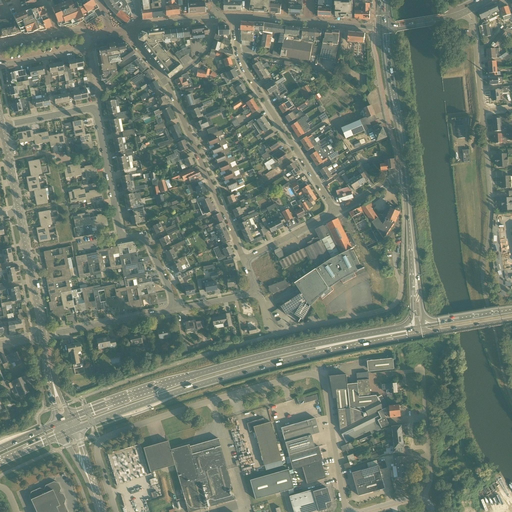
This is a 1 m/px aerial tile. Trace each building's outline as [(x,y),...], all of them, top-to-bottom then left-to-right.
[(71,0),(70,0),(52,8),(60,27),(78,23),(77,21),(83,19),(87,25),(98,18),(93,10),(97,7),(91,0),(81,0),(80,1),(73,4),(71,0)] [(121,0),(120,1),(120,0),(119,1),(118,1),(108,8),(116,15),(123,8),(125,6),(123,4),(124,2),(122,0),(121,0)] [(139,0),(140,2),(142,20),(148,19),(152,19),(151,8),(150,1),(149,0),(139,0)] [(162,18),(162,16),(161,7),(160,3),(161,3),(160,0),(149,0),(150,1),(151,8),(152,19),(162,18)] [(178,15),(179,14),(178,6),(175,6),(173,0),(171,0),(171,1),(173,15),(175,15),(176,16),(178,15)] [(188,12),(188,14),(205,13),(205,4),(209,4),(208,0),(191,0),(188,0),(188,4),(188,9),(186,9),(186,12),(188,12)] [(269,13),(270,0),(250,0),(250,12),(269,13)] [(280,14),(281,9),(281,4),(278,4),(277,4),(277,1),(275,1),(274,0),(270,0),(269,13),(280,14)] [(302,16),(303,0),(298,0),(298,4),(297,4),(297,0),(281,0),(282,0),(285,0),(284,11),(289,12),(289,15),(302,16)] [(318,7),(318,16),(331,17),(331,8),(331,0),(318,0),(318,7)] [(335,6),(335,17),(341,17),(341,18),(352,18),(352,0),(349,0),(349,2),(337,2),(337,0),(334,0),(334,2),(335,2),(335,6)] [(242,1),(236,1),(224,1),(224,11),(241,12),(242,1)] [(498,9),(496,3),(487,8),(492,19),(496,17),(499,22),(500,22),(497,16),(499,16),(497,12),(499,11),(498,9)] [(355,4),(355,18),(355,19),(369,20),(370,4),(355,4)] [(127,5),(125,6),(123,8),(116,15),(127,24),(130,20),(130,19),(132,19),(127,5)] [(508,6),(500,9),(502,17),(503,17),(504,21),(511,19),(511,23),(511,22),(511,14),(510,15),(508,6)] [(51,25),(47,17),(45,10),(43,10),(42,8),(36,10),(35,9),(36,9),(36,7),(13,16),(17,23),(21,32),(21,31),(22,30),(24,34),(45,30),(49,28),(51,25)] [(478,12),(481,20),(485,18),(486,21),(487,21),(492,19),(487,8),(478,12)] [(0,20),(0,36),(0,38),(7,37),(9,36),(16,35),(16,34),(21,33),(13,18),(0,20)] [(488,24),(487,21),(486,21),(483,23),(482,24),(482,25),(481,25),(481,26),(480,26),(483,37),(491,36),(488,24)] [(250,41),(253,42),(254,35),(254,31),(255,23),(242,22),(241,31),(242,31),(241,35),(242,35),(242,41),(242,45),(250,46),(250,41)] [(260,31),(263,31),(264,23),(255,23),(254,31),(254,35),(256,35),(257,31),(260,31)] [(263,31),(263,33),(272,35),(272,32),(273,24),(264,23),(263,31)] [(271,38),(273,38),(273,35),(275,36),(275,34),(278,35),(280,35),(279,43),(283,43),(286,26),(279,25),(273,24),(272,32),(272,35),(271,38)] [(219,38),(219,36),(223,36),(223,26),(223,27),(217,27),(218,34),(215,34),(215,36),(219,38)] [(280,57),(280,56),(310,61),(313,42),(309,42),(309,41),(306,41),(303,40),(302,39),(302,37),(303,30),(300,30),(300,27),(286,26),(283,43),(281,50),(274,49),(273,50),(272,55),(280,57)] [(190,41),(190,39),(193,39),(200,38),(198,28),(198,27),(191,28),(192,32),(189,32),(189,37),(190,41)] [(203,28),(198,28),(200,38),(204,38),(204,35),(207,35),(208,34),(207,29),(206,29),(205,27),(203,27),(203,28)] [(307,37),(306,41),(309,41),(309,42),(313,42),(313,41),(314,41),(314,38),(315,29),(309,28),(308,38),(307,37)] [(502,30),(493,42),(491,45),(496,49),(498,46),(508,34),(508,33),(505,30),(504,29),(503,31),(502,30)] [(164,40),(163,31),(163,30),(158,30),(152,31),(148,31),(148,32),(147,32),(146,34),(142,33),(138,36),(139,40),(143,42),(145,44),(142,45),(145,49),(149,54),(152,57),(155,61),(158,65),(162,69),(164,73),(169,79),(174,75),(174,76),(178,72),(182,68),(177,62),(168,51),(165,53),(157,43),(158,42),(164,42),(164,40)] [(323,43),(321,55),(320,58),(335,61),(338,45),(338,41),(339,41),(340,31),(326,30),(325,35),(323,43)] [(349,32),(348,37),(348,42),(364,43),(365,33),(349,32)] [(270,49),(271,38),(272,35),(263,33),(263,35),(262,38),(261,47),(270,49)] [(213,41),(211,50),(226,54),(227,54),(232,55),(231,50),(227,51),(219,49),(221,43),(213,41)] [(105,84),(105,85),(110,80),(123,70),(118,65),(118,62),(122,61),(123,62),(135,54),(127,43),(114,46),(114,45),(114,44),(108,45),(108,46),(109,46),(109,47),(95,50),(99,71),(100,71),(101,76),(100,76),(101,81),(102,81),(105,84)] [(319,43),(319,47),(313,46),(312,53),(317,54),(321,55),(323,43),(319,43)] [(364,56),(365,44),(353,43),(352,55),(364,56)] [(488,59),(499,58),(499,54),(499,49),(487,50),(488,59)] [(147,68),(142,61),(139,58),(127,66),(129,68),(127,69),(131,74),(132,73),(135,75),(139,71),(141,73),(147,68)] [(219,62),(219,64),(217,65),(218,69),(221,68),(232,65),(230,58),(223,60),(219,62)] [(261,66),(259,62),(256,58),(252,61),(255,65),(253,66),(257,73),(269,65),(267,62),(264,65),(261,66)] [(82,59),(75,60),(77,68),(84,67),(82,59)] [(71,71),(67,71),(69,81),(73,80),(71,73),(74,73),(73,69),(77,68),(75,60),(69,61),(70,69),(71,71)] [(62,63),(56,64),(58,76),(64,75),(66,82),(68,81),(69,81),(67,71),(64,72),(64,70),(62,63)] [(49,65),(50,70),(47,71),(48,76),(48,80),(52,79),(52,77),(58,76),(56,64),(49,65)] [(269,65),(257,73),(261,80),(264,78),(266,82),(273,77),(271,74),(267,76),(264,70),(266,69),(267,71),(271,68),(269,65)] [(43,66),(36,68),(38,76),(44,74),(43,66)] [(492,76),(497,75),(497,67),(489,67),(489,73),(492,73),(492,76)] [(29,69),(29,71),(31,79),(28,79),(29,85),(30,89),(33,88),(32,81),(38,80),(38,79),(38,76),(36,68),(29,69)] [(142,80),(144,83),(139,86),(141,90),(147,86),(145,83),(149,81),(149,82),(155,78),(149,69),(139,76),(138,75),(133,78),(137,84),(142,80)] [(198,70),(196,76),(205,78),(206,76),(208,76),(209,70),(205,69),(204,72),(198,70)] [(8,82),(11,82),(11,84),(17,83),(16,80),(15,76),(18,76),(18,77),(22,77),(26,76),(25,72),(25,70),(14,72),(14,73),(7,74),(8,82)] [(237,73),(236,73),(234,70),(226,74),(225,72),(220,75),(222,78),(224,79),(227,77),(229,81),(237,76),(237,75),(237,73)] [(181,76),(182,77),(175,80),(179,89),(184,87),(184,86),(185,89),(186,92),(195,90),(194,87),(194,86),(192,87),(192,84),(191,83),(188,85),(186,80),(189,79),(187,73),(181,76)] [(275,81),(273,82),(271,79),(265,83),(266,86),(270,93),(274,91),(279,100),(285,96),(288,94),(287,93),(288,92),(282,83),(285,81),(284,80),(282,76),(274,80),(275,81)] [(68,81),(69,84),(70,91),(73,91),(73,92),(74,97),(74,98),(74,101),(81,99),(79,87),(74,88),(73,88),(72,84),(74,84),(73,80),(69,81),(68,81)] [(27,89),(26,86),(25,81),(22,82),(16,83),(17,87),(9,88),(11,96),(14,95),(15,98),(19,98),(18,91),(23,90),(27,89)] [(85,86),(79,87),(81,99),(88,98),(86,88),(89,88),(87,81),(84,81),(85,86)] [(156,81),(149,85),(151,89),(148,90),(150,94),(159,88),(156,81)] [(50,85),(49,85),(51,95),(54,95),(54,96),(55,104),(62,103),(60,92),(54,93),(53,87),(51,88),(51,84),(50,84),(50,85)] [(66,91),(60,92),(62,103),(69,102),(68,94),(67,94),(67,92),(70,91),(69,84),(65,85),(66,91)] [(246,91),(242,84),(236,88),(234,85),(229,88),(232,93),(237,90),(240,94),(246,91)] [(49,85),(46,85),(47,89),(46,89),(47,93),(45,94),(45,95),(41,96),(43,107),(50,105),(48,96),(51,95),(49,85)] [(314,96),(307,85),(303,88),(309,99),(314,96)] [(501,87),(501,90),(491,91),(491,95),(493,95),(493,101),(502,100),(501,93),(508,93),(507,90),(508,90),(508,86),(501,87)] [(30,89),(32,101),(33,101),(35,101),(37,108),(43,107),(41,96),(35,97),(33,88),(30,89)] [(187,107),(202,102),(201,98),(197,99),(194,100),(191,94),(196,93),(195,90),(186,92),(187,96),(183,97),(187,107)] [(146,109),(148,113),(168,104),(165,98),(165,97),(165,95),(163,95),(163,94),(155,98),(159,105),(152,108),(151,107),(146,109)] [(116,100),(114,101),(106,102),(107,109),(115,107),(119,106),(118,100),(122,99),(122,96),(115,97),(116,100)] [(280,111),(281,110),(283,114),(289,110),(290,111),(296,108),(289,97),(283,101),(285,103),(279,107),(280,108),(279,109),(280,111)] [(22,111),(21,105),(25,105),(24,99),(15,101),(16,104),(13,105),(14,112),(22,111)] [(242,107),(244,111),(249,108),(255,104),(252,99),(246,103),(241,106),(242,107)] [(234,110),(242,105),(239,101),(232,106),(234,110)] [(305,101),(296,107),(299,110),(307,105),(305,101)] [(243,112),(247,117),(259,110),(255,104),(249,108),(244,111),(243,112)] [(371,106),(363,109),(367,117),(341,128),(346,139),(364,131),(368,130),(372,128),(370,123),(376,120),(374,115),(375,115),(371,106)] [(109,115),(117,114),(115,107),(107,109),(109,115)] [(202,114),(200,115),(199,112),(203,110),(202,107),(197,109),(197,108),(190,112),(193,119),(197,117),(198,119),(199,118),(203,116),(202,114)] [(208,126),(207,123),(206,120),(221,113),(221,112),(226,110),(225,107),(220,109),(204,116),(205,119),(195,124),(198,131),(204,128),(208,126)] [(159,115),(161,118),(172,114),(169,108),(159,112),(158,109),(148,114),(149,116),(153,114),(154,117),(159,115)] [(294,116),(292,113),(285,117),(286,118),(285,118),(287,120),(289,123),(296,118),(300,116),(298,113),(294,116)] [(156,130),(166,126),(165,124),(174,120),(172,114),(161,118),(163,124),(158,126),(158,125),(154,126),(156,130)] [(261,118),(259,115),(255,118),(247,123),(249,127),(253,124),(256,129),(267,122),(263,116),(263,117),(261,118)] [(236,119),(232,122),(233,125),(235,128),(240,126),(238,123),(236,120),(236,119)] [(303,119),(297,122),(291,126),(295,132),(304,126),(302,123),(304,121),(303,119)] [(74,129),(84,127),(83,120),(72,122),(74,129)] [(465,138),(463,120),(456,121),(458,139),(465,138)] [(267,122),(256,129),(260,134),(256,137),(258,140),(262,137),(265,141),(274,135),(272,131),(270,132),(268,130),(271,128),(267,122)] [(511,123),(494,125),(494,132),(502,131),(501,127),(504,127),(504,129),(511,127),(511,123)] [(308,124),(304,126),(295,132),(299,137),(311,130),(309,128),(310,126),(308,124)] [(167,136),(167,135),(168,135),(172,134),(179,131),(176,125),(169,128),(167,129),(166,126),(156,130),(157,134),(161,132),(165,131),(167,136)] [(376,138),(377,141),(386,137),(387,137),(387,136),(387,135),(387,134),(386,134),(385,134),(383,128),(382,128),(381,125),(378,126),(378,125),(374,127),(376,131),(373,132),(376,138)] [(119,126),(111,127),(112,134),(120,132),(119,126)] [(74,129),(75,137),(80,136),(85,135),(84,127),(74,129)] [(34,140),(33,135),(32,130),(25,131),(27,142),(34,140)] [(27,142),(25,131),(17,133),(19,143),(27,142)] [(170,142),(171,141),(182,137),(179,131),(172,134),(168,135),(167,135),(170,142)] [(221,131),(209,136),(210,139),(207,140),(208,142),(207,144),(209,145),(210,146),(213,145),(220,141),(219,137),(223,135),(221,131)] [(50,142),(49,136),(48,132),(40,133),(43,144),(50,142)] [(40,133),(33,135),(34,140),(35,145),(43,144),(40,133)] [(502,134),(494,135),(495,144),(508,143),(507,141),(511,140),(511,133),(507,134),(502,134)] [(65,144),(63,134),(56,135),(58,145),(65,144)] [(85,135),(80,136),(81,143),(91,141),(90,134),(85,135)] [(307,137),(301,141),(304,146),(311,142),(309,139),(313,137),(311,134),(307,137)] [(56,135),(49,136),(50,142),(50,147),(58,145),(56,135)] [(320,146),(329,140),(327,137),(321,141),(318,143),(320,146)] [(225,139),(220,141),(213,145),(214,148),(211,149),(212,150),(211,153),(213,153),(214,155),(217,153),(224,150),(228,149),(226,144),(227,144),(225,139)] [(314,147),(318,145),(315,139),(304,146),(304,147),(305,149),(306,149),(307,151),(313,148),(314,147)] [(176,150),(177,153),(180,152),(184,151),(188,149),(185,140),(177,143),(177,144),(178,147),(179,149),(176,150)] [(91,141),(81,143),(82,146),(83,151),(93,149),(91,141)] [(262,157),(264,160),(271,156),(273,154),(278,152),(278,151),(276,148),(279,146),(278,145),(279,143),(276,142),(276,141),(272,144),(270,141),(266,144),(269,147),(266,149),(265,150),(266,153),(261,156),(262,157)] [(331,150),(328,146),(332,144),(330,141),(320,147),(322,149),(321,149),(324,154),(331,150)] [(116,152),(119,152),(120,155),(133,152),(132,149),(128,150),(127,143),(125,144),(115,146),(114,146),(114,150),(115,150),(116,152)] [(224,150),(217,153),(218,156),(215,158),(215,159),(215,161),(217,162),(217,164),(220,162),(231,157),(230,153),(231,153),(229,148),(228,149),(224,150)] [(310,156),(314,161),(324,154),(321,149),(310,156)] [(337,157),(339,155),(337,151),(328,157),(331,161),(336,158),(337,157)] [(120,155),(121,158),(117,158),(118,165),(129,162),(128,156),(133,155),(133,152),(120,155)] [(271,169),(272,170),(285,162),(283,159),(286,157),(285,156),(286,154),(284,153),(283,152),(279,154),(275,157),(273,154),(271,156),(273,159),(267,162),(270,166),(271,169)] [(314,161),(317,166),(323,163),(323,162),(327,160),(324,154),(314,161)] [(506,154),(498,155),(498,159),(497,159),(497,163),(498,163),(499,167),(507,167),(507,163),(508,163),(507,158),(506,158),(506,154)] [(183,160),(178,161),(179,162),(180,166),(184,164),(185,168),(187,167),(194,164),(190,157),(183,160)] [(221,172),(224,171),(232,168),(236,166),(232,157),(231,157),(220,162),(222,165),(219,167),(219,168),(218,170),(221,171),(221,172)] [(168,161),(166,162),(168,166),(169,165),(178,161),(177,158),(176,158),(168,161)] [(388,169),(395,169),(394,159),(387,160),(387,164),(388,169)] [(29,169),(41,167),(40,160),(28,162),(29,169)] [(119,171),(123,170),(124,173),(136,171),(136,168),(128,170),(127,168),(130,167),(129,162),(118,165),(119,171)] [(282,169),(284,172),(288,169),(290,172),(296,168),(293,163),(287,166),(287,167),(282,169)] [(71,165),(74,177),(81,175),(82,175),(80,169),(80,165),(77,165),(77,166),(76,166),(75,164),(71,165)] [(326,167),(320,171),(323,176),(330,172),(329,172),(333,170),(332,167),(331,164),(326,167)] [(373,165),(374,169),(374,173),(381,172),(381,170),(388,169),(387,164),(373,165)] [(66,179),(74,177),(71,165),(67,166),(68,167),(68,168),(67,168),(67,167),(64,168),(66,178),(66,179)] [(92,167),(92,165),(88,166),(90,178),(98,176),(96,166),(93,166),(93,167),(92,167)] [(82,180),(83,179),(90,178),(88,166),(84,167),(84,168),(84,169),(83,169),(83,168),(80,169),(82,175),(81,175),(82,180)] [(224,180),(225,181),(228,180),(236,177),(234,172),(238,170),(236,166),(232,168),(224,171),(226,174),(222,175),(223,177),(222,179),(224,180)] [(29,169),(31,176),(38,175),(42,174),(41,167),(29,169)] [(361,175),(355,179),(361,187),(366,183),(364,179),(366,177),(360,167),(357,168),(361,175)] [(195,181),(194,179),(200,176),(199,172),(198,171),(198,170),(193,172),(192,168),(170,177),(171,180),(181,176),(183,181),(188,179),(190,183),(195,181)] [(296,168),(290,172),(292,175),(288,177),(289,180),(293,177),(300,173),(296,168)] [(333,170),(329,172),(330,172),(323,176),(327,181),(333,178),(333,177),(337,175),(333,170)] [(122,183),(130,182),(129,175),(137,174),(136,171),(124,173),(125,176),(121,177),(122,183)] [(347,173),(347,172),(346,173),(345,173),(341,175),(345,181),(346,183),(349,187),(352,186),(355,191),(361,187),(355,179),(354,177),(349,180),(346,176),(347,175),(347,173)] [(26,177),(28,185),(39,182),(38,175),(31,176),(26,177)] [(236,177),(228,180),(229,183),(226,184),(227,186),(226,188),(228,189),(229,190),(230,189),(231,191),(234,189),(244,185),(241,180),(242,179),(240,175),(236,177)] [(511,176),(501,177),(501,181),(501,184),(501,189),(511,188),(511,176)] [(161,192),(167,191),(164,180),(158,182),(161,192)] [(127,189),(128,192),(140,189),(141,189),(146,188),(145,185),(135,187),(133,181),(130,182),(122,183),(123,190),(127,189)] [(39,182),(28,185),(29,192),(34,191),(41,190),(39,182)] [(295,182),(290,185),(295,192),(300,189),(295,182)] [(197,191),(197,192),(198,195),(205,192),(202,184),(195,187),(194,184),(187,186),(188,189),(186,190),(188,195),(197,191)] [(302,190),(301,190),(297,193),(299,195),(303,193),(306,196),(312,192),(308,186),(305,188),(304,187),(303,187),(302,188),(301,189),(302,190)] [(349,187),(346,188),(347,191),(338,194),(340,202),(353,198),(351,193),(353,193),(349,187)] [(47,196),(45,189),(41,190),(34,191),(35,198),(47,196)] [(72,193),(71,192),(68,192),(70,203),(78,202),(76,189),(72,190),(72,192),(73,192),(72,193)] [(76,189),(78,202),(86,200),(85,193),(84,189),(81,190),(81,191),(80,191),(80,190),(80,189),(76,189)] [(128,192),(128,195),(124,196),(126,202),(138,200),(137,193),(141,192),(140,189),(128,192)] [(85,193),(86,200),(87,204),(95,203),(93,190),(89,191),(89,193),(88,194),(88,193),(85,193)] [(101,190),(98,191),(98,192),(97,192),(97,191),(97,190),(93,190),(95,203),(103,201),(101,190)] [(306,196),(299,200),(306,211),(309,209),(306,205),(310,203),(316,199),(312,192),(306,196)] [(233,195),(227,197),(230,204),(238,200),(236,197),(237,196),(236,194),(233,195)] [(247,200),(251,198),(249,194),(245,196),(245,197),(239,200),(240,203),(245,201),(247,200)] [(157,203),(164,202),(163,195),(156,196),(157,203)] [(47,196),(35,198),(37,206),(48,204),(47,196)] [(201,209),(211,204),(208,198),(205,200),(204,196),(191,201),(192,204),(197,202),(200,209),(201,209)] [(502,205),(503,211),(511,209),(511,204),(511,205),(511,198),(502,198),(502,202),(502,205)] [(136,206),(137,209),(144,208),(143,205),(139,206),(138,200),(126,202),(127,208),(135,207),(136,206)] [(301,209),(303,208),(301,204),(299,200),(296,202),(297,204),(292,207),(298,218),(304,215),(301,209)] [(370,201),(366,203),(361,207),(384,239),(386,240),(391,235),(388,233),(393,226),(391,224),(392,223),(393,221),(395,222),(400,212),(400,210),(399,209),(398,209),(396,208),(394,210),(392,209),(393,206),(388,204),(382,217),(386,220),(386,221),(386,220),(383,225),(371,207),(373,206),(370,201)] [(201,209),(200,209),(202,215),(197,218),(199,221),(205,218),(204,215),(213,210),(211,204),(201,209)] [(241,211),(246,209),(248,208),(246,205),(243,206),(239,208),(239,207),(232,210),(235,217),(242,214),(241,211)] [(353,220),(364,215),(361,207),(350,213),(349,214),(351,217),(352,217),(353,220)] [(132,225),(139,223),(145,222),(144,218),(143,212),(144,211),(144,208),(137,209),(132,210),(133,213),(133,216),(130,217),(132,225)] [(39,220),(51,218),(50,210),(38,213),(39,220)] [(286,221),(292,218),(290,214),(288,210),(282,213),(286,221)] [(252,226),(250,223),(251,223),(249,219),(259,215),(257,212),(255,213),(255,212),(248,215),(244,217),(246,221),(239,225),(241,231),(252,226)] [(83,226),(91,225),(90,218),(89,214),(86,214),(86,215),(85,215),(85,213),(81,214),(83,226)] [(209,227),(216,224),(222,222),(223,221),(219,213),(218,214),(212,217),(214,221),(207,224),(202,226),(203,229),(209,227)] [(76,216),(74,217),(73,217),(75,227),(75,228),(83,226),(81,214),(77,215),(77,216),(77,217),(76,217),(76,216)] [(97,217),(98,217),(100,227),(108,226),(106,215),(103,215),(103,216),(102,216),(101,214),(97,215),(97,217)] [(272,220),(277,229),(283,226),(281,224),(284,222),(281,216),(278,217),(279,220),(276,221),(273,215),(270,217),(271,220),(272,220)] [(379,245),(364,215),(353,220),(359,231),(364,242),(368,250),(369,250),(368,250),(379,245)] [(92,229),(100,227),(98,217),(97,217),(93,218),(93,217),(90,218),(91,225),(92,229)] [(48,226),(52,225),(51,218),(39,220),(41,227),(48,226)] [(338,219),(327,224),(341,254),(350,250),(353,248),(352,248),(356,246),(350,233),(347,232),(345,233),(338,219)] [(271,220),(266,222),(267,225),(268,225),(268,226),(267,226),(271,233),(277,229),(272,220),(271,220)] [(163,230),(165,229),(166,232),(177,227),(176,224),(166,229),(165,226),(161,227),(159,223),(153,227),(152,228),(153,231),(155,230),(156,234),(163,231),(163,230)] [(216,228),(217,231),(225,227),(223,223),(210,228),(207,229),(208,232),(211,230),(216,228)] [(326,224),(327,226),(324,227),(323,225),(315,230),(319,237),(321,240),(331,258),(331,259),(341,254),(327,224),(326,224)] [(250,234),(249,231),(256,228),(254,225),(252,226),(241,231),(244,237),(250,234)] [(49,233),(48,226),(41,227),(36,228),(38,236),(49,233)] [(168,236),(167,236),(159,240),(163,247),(170,243),(168,240),(174,237),(173,234),(176,232),(176,234),(177,234),(180,233),(177,227),(166,232),(168,236)] [(211,235),(212,237),(210,238),(226,231),(225,227),(217,231),(215,233),(211,235)] [(210,238),(211,238),(212,241),(215,239),(216,241),(228,236),(226,231),(210,238)] [(49,233),(38,236),(39,243),(51,241),(49,233)] [(262,240),(260,237),(253,240),(250,234),(244,237),(247,243),(250,242),(251,244),(258,242),(258,241),(262,240)] [(228,236),(216,241),(218,246),(230,240),(228,236)] [(310,273),(315,269),(331,258),(321,240),(319,237),(307,243),(309,246),(305,248),(314,265),(308,268),(310,273)] [(174,249),(169,251),(165,253),(169,261),(176,257),(174,254),(174,252),(177,250),(176,248),(180,246),(185,244),(184,241),(173,246),(174,249)] [(136,252),(134,242),(117,245),(118,247),(119,254),(120,256),(123,255),(122,249),(128,248),(129,254),(136,252)] [(224,253),(225,257),(228,256),(232,254),(229,247),(225,249),(222,250),(221,246),(215,248),(218,256),(224,253)] [(43,252),(46,263),(53,261),(64,259),(67,258),(66,252),(65,248),(65,247),(61,248),(62,253),(63,254),(52,256),(51,250),(43,252)] [(118,247),(107,249),(108,256),(111,267),(111,270),(122,268),(122,267),(121,265),(115,266),(114,258),(120,257),(120,256),(119,254),(118,247)] [(2,250),(3,254),(0,254),(0,257),(4,257),(12,255),(10,249),(2,250)] [(97,253),(99,263),(100,271),(101,274),(101,277),(103,277),(102,272),(111,270),(111,267),(104,268),(102,257),(108,256),(107,249),(96,251),(97,253)] [(280,249),(276,251),(276,254),(279,258),(279,259),(280,258),(281,261),(279,262),(283,269),(308,256),(304,249),(303,250),(285,259),(283,257),(284,256),(283,256),(282,251),(280,249)] [(350,250),(341,254),(331,259),(331,258),(315,269),(310,273),(295,283),(295,284),(296,283),(302,292),(311,305),(314,301),(319,296),(322,299),(334,290),(331,286),(336,283),(341,280),(343,284),(356,277),(354,272),(357,271),(355,267),(360,264),(353,251),(351,252),(350,250)] [(121,265),(122,267),(125,266),(124,260),(130,259),(131,265),(138,263),(136,252),(129,254),(123,255),(120,256),(121,265)] [(87,262),(90,273),(90,276),(96,275),(96,278),(101,277),(101,274),(100,271),(94,272),(92,264),(99,263),(97,253),(86,255),(87,262)] [(79,279),(90,276),(90,273),(84,274),(81,263),(87,262),(86,255),(75,257),(79,279)] [(183,262),(185,261),(184,257),(177,260),(179,263),(174,265),(172,266),(175,273),(182,270),(180,267),(184,265),(183,262)] [(64,259),(65,265),(54,267),(53,261),(46,263),(48,273),(52,272),(63,270),(67,270),(69,269),(72,269),(70,258),(67,259),(67,258),(64,259)] [(122,268),(123,277),(130,276),(129,270),(137,268),(138,274),(145,273),(143,262),(138,263),(131,265),(125,266),(122,267),(122,268)] [(6,270),(7,273),(3,274),(3,277),(15,274),(14,268),(6,270)] [(45,274),(47,284),(54,283),(65,281),(70,280),(71,280),(69,269),(67,270),(63,270),(65,276),(53,278),(52,272),(48,273),(45,274)] [(226,279),(221,280),(222,285),(227,284),(228,288),(236,286),(234,278),(238,278),(236,269),(229,271),(231,279),(226,280),(226,279)] [(147,283),(152,282),(151,279),(151,278),(150,278),(148,278),(148,279),(146,279),(146,277),(147,277),(147,276),(148,276),(148,275),(147,272),(145,273),(138,274),(130,276),(123,277),(125,288),(126,288),(129,287),(128,281),(133,280),(136,280),(137,286),(147,284),(147,283)] [(188,272),(181,275),(177,277),(183,289),(185,288),(186,296),(194,294),(193,286),(186,288),(184,284),(183,280),(182,278),(185,277),(189,275),(188,272)] [(210,274),(212,279),(212,282),(204,284),(205,290),(206,292),(217,290),(216,285),(215,283),(214,279),(218,278),(217,273),(210,274)] [(49,295),(60,293),(71,291),(70,287),(72,287),(70,280),(65,281),(67,287),(56,289),(54,283),(47,284),(49,295)] [(288,284),(285,281),(268,287),(271,294),(285,289),(295,283),(293,281),(288,284)] [(137,290),(138,296),(142,296),(141,290),(147,289),(148,295),(155,293),(153,282),(152,282),(147,283),(147,284),(137,286),(136,286),(137,289),(137,290)] [(104,291),(106,302),(108,309),(118,306),(117,300),(116,296),(110,297),(109,290),(115,288),(114,285),(103,287),(104,291)] [(7,286),(0,287),(0,290),(2,290),(7,289),(8,296),(19,294),(18,287),(14,288),(8,289),(7,286)] [(126,288),(126,291),(129,302),(130,310),(135,309),(135,308),(141,307),(139,300),(133,301),(131,290),(137,289),(136,286),(129,287),(126,288)] [(82,289),(82,292),(84,303),(86,310),(96,308),(97,308),(95,301),(89,302),(87,294),(94,293),(93,290),(93,289),(92,287),(86,288),(82,289)] [(97,308),(96,308),(97,311),(108,309),(106,302),(100,303),(98,292),(104,291),(103,287),(100,288),(93,289),(93,290),(94,293),(95,301),(97,308)] [(115,290),(116,296),(117,300),(118,306),(119,311),(123,311),(130,310),(129,302),(123,304),(120,292),(126,291),(126,288),(125,288),(115,290)] [(72,294),(73,300),(74,308),(75,312),(86,310),(84,303),(78,304),(76,293),(82,292),(82,289),(80,289),(71,291),(72,294)] [(71,291),(60,293),(61,296),(63,306),(63,310),(64,310),(74,308),(73,300),(67,301),(66,295),(72,294),(71,291)] [(299,322),(301,319),(303,320),(311,308),(309,307),(311,305),(302,292),(281,307),(287,315),(299,307),(295,315),(301,318),(299,322)] [(63,310),(63,306),(57,307),(55,297),(61,296),(60,293),(49,295),(51,302),(49,303),(50,311),(52,311),(53,312),(52,312),(53,318),(53,317),(55,317),(55,318),(56,318),(58,319),(60,316),(60,317),(65,316),(64,310),(63,310)] [(148,295),(142,296),(138,296),(139,300),(141,307),(144,307),(143,300),(149,299),(150,305),(157,304),(155,293),(148,295)] [(8,321),(8,323),(9,330),(16,329),(14,321),(14,317),(8,318),(6,308),(6,307),(6,306),(1,307),(3,316),(4,322),(8,321)] [(224,327),(231,326),(229,314),(222,315),(222,317),(212,319),(213,325),(214,325),(214,329),(224,327)] [(197,330),(204,329),(203,321),(193,323),(192,321),(189,321),(188,321),(188,322),(185,322),(186,330),(197,328),(197,330)] [(158,331),(159,339),(166,338),(167,344),(176,343),(174,334),(170,335),(168,325),(164,326),(164,330),(158,331)] [(146,344),(144,332),(144,330),(135,332),(136,335),(129,336),(131,345),(131,346),(140,344),(140,347),(147,346),(147,348),(151,348),(150,343),(146,344)] [(110,348),(116,347),(114,339),(109,340),(108,337),(97,339),(98,348),(110,346),(110,348)] [(70,353),(73,365),(80,363),(77,352),(81,351),(79,343),(67,345),(69,353),(70,353)] [(22,355),(20,351),(15,353),(15,352),(8,355),(12,363),(14,362),(16,365),(24,362),(21,355),(22,355)] [(393,358),(370,361),(371,371),(394,369),(393,358)] [(341,430),(340,429),(364,418),(364,417),(383,408),(376,395),(371,396),(368,373),(357,375),(357,383),(347,384),(346,375),(329,376),(329,377),(330,377),(334,397),(334,398),(337,397),(337,402),(337,404),(338,411),(338,412),(338,413),(339,416),(339,417),(339,418),(339,422),(340,430),(341,430)] [(25,376),(8,384),(11,389),(15,387),(19,397),(26,394),(25,392),(28,391),(24,382),(26,381),(24,377),(25,376)] [(396,384),(382,385),(383,390),(386,389),(387,394),(397,392),(396,384)] [(316,394),(298,400),(299,405),(318,399),(316,394)] [(382,395),(377,397),(383,408),(387,406),(382,395)] [(399,405),(388,406),(390,417),(391,417),(400,416),(400,415),(400,413),(400,412),(399,409),(400,408),(399,406),(399,405)] [(285,443),(288,455),(314,447),(311,435),(319,433),(315,418),(280,428),(285,443)] [(270,422),(265,424),(263,419),(247,423),(249,432),(254,431),(264,465),(281,461),(270,422)] [(143,448),(150,472),(175,465),(180,484),(187,511),(191,511),(235,499),(218,438),(189,447),(189,445),(170,450),(168,441),(143,448)] [(393,448),(394,453),(403,452),(402,447),(404,447),(403,442),(393,443),(393,445),(394,445),(395,447),(393,448)] [(348,444),(345,445),(341,447),(343,452),(350,449),(348,444)] [(292,470),(302,467),(321,462),(322,461),(318,446),(314,447),(288,455),(292,470)] [(355,460),(353,454),(347,456),(349,462),(355,460)] [(393,470),(389,470),(390,479),(401,477),(401,478),(402,479),(404,478),(404,477),(407,476),(406,469),(407,469),(406,464),(403,465),(402,457),(393,458),(394,464),(392,464),(393,470)] [(378,463),(378,465),(352,473),(359,496),(385,488),(380,469),(387,467),(385,461),(378,463)] [(325,478),(321,462),(302,467),(306,483),(325,478)] [(259,466),(247,470),(249,475),(261,471),(259,466)] [(288,469),(250,480),(255,500),(294,489),(288,469)] [(53,511),(67,511),(64,504),(66,499),(63,494),(59,493),(61,488),(58,483),(54,482),(46,486),(44,490),(53,511)] [(53,511),(44,490),(39,488),(31,492),(29,496),(36,511),(53,511)] [(318,511),(326,509),(326,508),(327,508),(328,507),(329,507),(330,505),(330,504),(330,503),(331,502),(327,488),(313,492),(318,511)] [(299,494),(303,511),(313,511),(318,511),(313,492),(312,490),(299,494)] [(289,496),(293,511),(303,511),(299,494),(289,496)]
